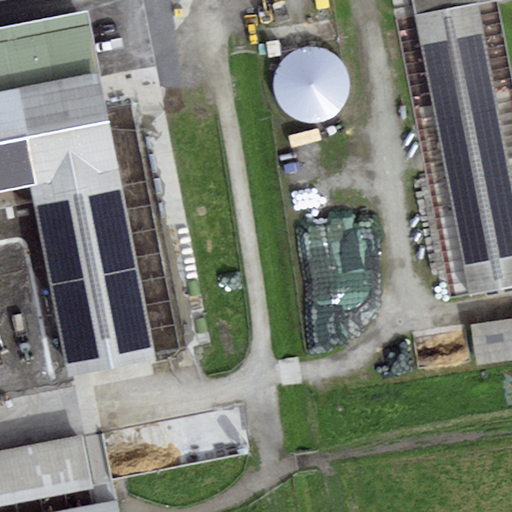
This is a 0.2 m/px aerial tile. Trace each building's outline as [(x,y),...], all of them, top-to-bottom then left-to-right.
[(411,0),(414,16),(478,4),(500,0),(411,0)] [(511,181),(478,4),(414,16),(468,294),(511,285),(511,181)] [(0,193),(31,187),(68,376),(153,361),(88,14),(0,29),(0,193)] [(341,57),(285,62),(290,111),(346,106),(341,57)] [(511,321),(469,327),(475,365),(511,359),(511,321)] [(83,435),(0,451),(0,508),(94,490),(83,435)] [(117,511),(116,501),(58,511),(117,511)]
